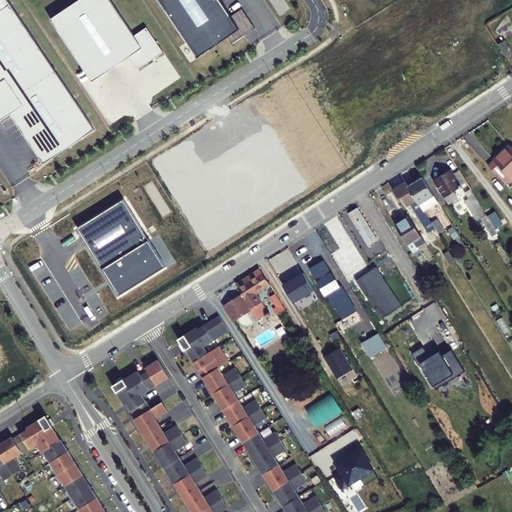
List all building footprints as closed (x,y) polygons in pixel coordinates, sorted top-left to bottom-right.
[(0,0),(0,11),(11,5),(7,0),(0,0)] [(130,56),(139,69),(163,52),(147,27),(134,36),(110,0),(79,0),(51,19),(93,81),(130,56)] [(233,43),(243,37),(239,30),(219,0),(158,0),(197,58),(229,37),(233,43)] [(95,130),(11,5),(0,11),(0,120),(10,114),(44,164),(95,130)] [(239,30),(243,37),(255,28),(243,9),(230,17),(239,30)] [(511,53),(505,40),(498,44),(505,58),(511,54),(511,53)] [(511,178),(511,148),(509,145),(488,165),(506,184),(511,178)] [(453,174),(450,170),(434,180),(448,203),(457,198),(453,191),(461,187),(461,185),(466,182),(459,170),(453,174)] [(408,187),(419,205),(423,202),(427,208),(438,202),(422,177),(408,187)] [(423,211),(419,205),(408,187),(405,182),(393,190),(399,199),(402,198),(407,206),(411,204),(428,232),(432,230),(432,232),(435,230),(423,211)] [(498,233),(470,189),(466,192),(469,198),(466,200),(478,221),(482,219),(493,236),(498,233)] [(77,228),(119,296),(166,267),(124,199),(77,228)] [(378,241),(357,208),(349,213),(368,246),(378,241)] [(425,242),(410,217),(396,225),(413,253),(421,248),(420,245),(425,242)] [(456,262),(449,251),(443,254),(450,265),(456,262)] [(343,319),(357,311),(341,285),(339,286),(323,261),(310,269),(326,294),(327,293),(343,319)] [(376,267),(357,280),(381,318),(398,307),(380,278),(382,276),(376,267)] [(314,290),(304,273),(283,285),(293,302),(314,290)] [(265,286),(259,275),(239,288),(243,295),(224,306),(233,320),(252,309),(258,319),(267,313),(255,293),(265,286)] [(285,309),(280,300),(276,302),(278,307),(270,312),(273,316),(274,315),(275,316),(285,309)] [(230,330),(220,315),(213,320),(222,335),(230,330)] [(206,324),(213,335),(215,339),(222,335),(213,320),(206,324)] [(213,335),(206,324),(181,339),(187,349),(213,335)] [(387,345),(379,332),(364,342),(372,354),(387,345)] [(215,339),(213,335),(187,349),(195,361),(209,352),(205,346),(215,339)] [(195,361),(204,377),(220,367),(230,361),(220,345),(209,352),(195,361)] [(353,369),(340,348),(324,357),(337,379),(353,369)] [(434,386),(463,367),(452,349),(433,361),(430,357),(420,363),(434,386)] [(148,371),(141,376),(149,390),(169,377),(157,360),(145,367),(148,371)] [(220,367),(204,377),(214,393),(242,375),(237,367),(224,374),(220,367)] [(325,373),(321,367),(305,377),(309,382),(325,373)] [(127,404),(131,411),(146,402),(142,394),(149,390),(141,376),(137,371),(124,380),(123,379),(112,386),(117,392),(120,396),(119,396),(125,405),(127,404)] [(242,375),(214,393),(224,409),(240,399),(235,392),(248,384),(242,375)] [(331,395),(306,411),(317,428),(342,412),(331,395)] [(240,399),(224,409),(235,425),(262,408),(257,399),(245,407),(240,399)] [(146,402),(131,411),(136,418),(134,419),(144,436),(160,426),(155,419),(168,411),(162,402),(151,409),(146,402)] [(262,408),(235,425),(244,441),(260,431),(256,424),(268,416),(262,408)] [(42,452),(60,440),(52,427),(53,427),(46,416),(39,420),(40,421),(36,423),(35,422),(27,428),(28,430),(37,445),(42,452)] [(160,426),(144,436),(154,452),(182,434),(176,425),(164,433),(160,426)] [(20,434),(30,449),(37,445),(28,430),(20,434)] [(260,431),(244,441),(254,457),(282,440),(277,431),(265,438),(260,431)] [(20,434),(13,439),(21,453),(22,454),(30,449),(20,434)] [(182,434),(154,452),(164,468),(180,458),(175,451),(188,443),(182,434)] [(0,444),(0,454),(13,476),(22,470),(14,458),(21,453),(13,439),(12,437),(0,444)] [(60,440),(42,452),(47,460),(48,459),(51,463),(68,451),(61,440),(60,440)] [(282,440),(254,457),(265,473),(280,463),(276,456),(288,448),(282,440)] [(344,457),(336,462),(342,472),(335,476),(342,488),(360,477),(364,485),(378,476),(361,448),(344,458),(344,457)] [(68,451),(51,463),(53,467),(52,468),(56,475),(76,463),(68,451)] [(13,476),(0,454),(0,474),(4,481),(13,476)] [(180,458),(164,468),(174,484),(202,466),(197,457),(185,465),(180,458)] [(76,463),(56,475),(61,483),(63,482),(65,486),(83,475),(76,463)] [(280,463),(265,473),(275,489),(303,472),(297,463),(285,471),(280,463)] [(202,466),(174,484),(184,500),(200,490),(196,483),(208,475),(202,466)] [(303,472),(275,489),(285,506),(297,497),(300,496),(296,489),(308,481),(303,472)] [(83,475),(65,486),(68,490),(66,492),(71,499),(90,487),(83,475)] [(90,487),(71,499),(76,506),(77,505),(80,509),(97,498),(90,487)] [(200,490),(184,500),(191,511),(200,511),(222,498),(217,490),(205,497),(200,490)] [(297,497),(285,506),(288,511),(309,511),(323,504),(317,495),(305,502),(300,496),(297,497)] [(97,498),(80,509),(81,511),(100,511),(104,509),(97,498)] [(222,498),(200,511),(220,511),(228,507),(222,498)]
